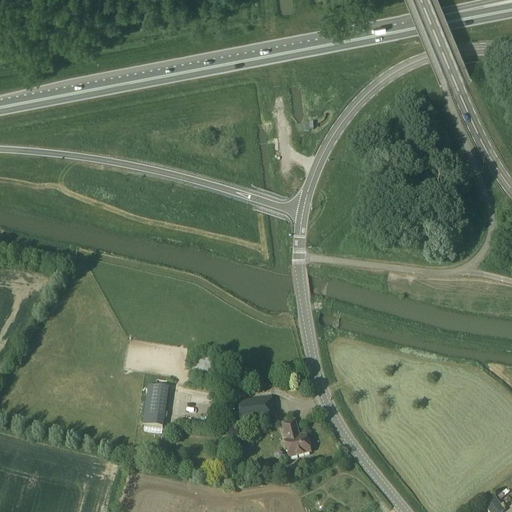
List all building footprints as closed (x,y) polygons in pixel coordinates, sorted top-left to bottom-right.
[(201,381),(206,381),(211,380),(214,377),(216,373),(217,368),(216,363),(213,360),(209,357),(205,356),(200,357),(196,359),(193,363),(192,367),(192,372),(194,376),(197,379),(201,381)] [(143,425),(163,428),(169,389),(148,386),(143,425)] [(236,403),(239,428),(275,423),(270,398),(236,403)] [(284,443),(289,459),(310,454),(306,437),(299,439),(295,422),(282,425),(286,442),(284,443)] [(482,505),(487,511),(503,511),(504,511),(493,497),(482,505)]
